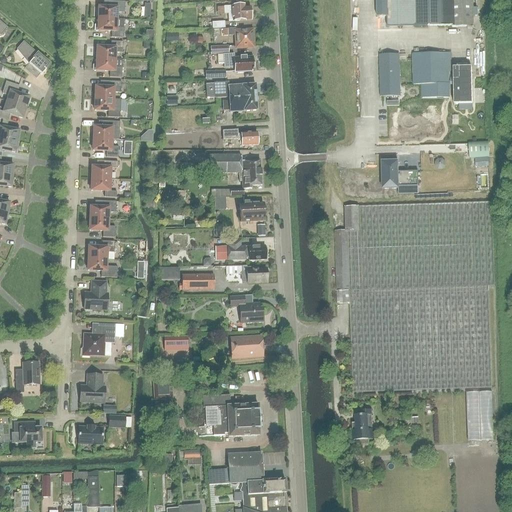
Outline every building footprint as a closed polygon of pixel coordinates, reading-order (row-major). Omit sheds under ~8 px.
[(376,0),(376,17),(387,17),(387,28),(452,27),(452,28),(474,27),(473,16),(473,8),(473,0),(376,0)] [(98,14),(98,19),(117,20),(117,13),(124,14),(124,3),(112,2),(112,8),(96,7),(96,14),(98,14)] [(231,7),(223,7),(217,7),(217,15),(228,14),(228,21),(232,21),(232,22),(251,21),(251,8),(245,8),(245,6),(231,6),(231,7)] [(124,21),(117,20),(98,19),(98,25),(96,25),(95,31),(111,32),(111,38),(123,39),(124,21)] [(228,29),(228,36),(235,36),(236,49),(253,48),(252,31),(235,32),(235,29),(228,29)] [(154,31),(146,31),(145,42),(153,42),(154,31)] [(49,64),(23,42),(16,50),(28,65),(24,70),(36,80),(40,75),(41,76),(46,71),(44,69),(49,64)] [(96,54),(96,59),(115,60),(115,53),(122,54),(123,43),(111,42),(111,48),(95,47),(94,54),(96,54)] [(210,55),(220,55),(228,55),(228,46),(210,47),(210,55)] [(421,85),(421,98),(448,98),(448,84),(448,54),(412,54),(413,85),(421,85)] [(223,64),(223,69),(234,68),(234,73),(253,72),(252,58),(248,58),(248,57),(234,58),(234,55),(217,55),(218,65),(223,64)] [(379,55),(380,97),(400,96),(399,55),(379,55)] [(122,61),(115,60),(96,59),(96,65),(94,65),(94,71),(110,72),(109,78),(121,78),(122,61)] [(453,67),(453,104),(472,104),(471,67),(453,67)] [(6,102),(26,109),(29,98),(17,94),(19,87),(6,82),(2,94),(8,96),(6,102)] [(93,99),(113,100),(114,93),(121,93),(121,82),(109,82),(109,88),(95,87),(95,92),(93,92),(93,99)] [(255,85),(229,87),(228,83),(213,84),(214,98),(228,97),(229,98),(256,96),(255,85)] [(226,113),(230,113),(230,114),(257,112),(256,96),(229,98),(229,102),(211,103),(212,106),(208,106),(209,120),(215,120),(215,121),(227,121),(226,113)] [(177,106),(177,97),(166,97),(166,106),(177,106)] [(108,118),(120,118),(120,100),(113,100),(93,99),(92,107),(94,107),(94,111),(108,112),(108,118)] [(0,120),(8,122),(10,115),(22,119),(26,109),(6,102),(3,113),(0,111),(0,120)] [(0,139),(17,142),(19,131),(6,129),(8,122),(0,120),(0,139)] [(91,139),(112,140),(119,141),(119,122),(107,122),(107,128),(93,127),(93,132),(91,132),(91,139)] [(248,146),(257,146),(257,144),(259,143),(258,140),(257,139),(257,134),(241,135),(237,135),(237,131),(222,131),(222,141),(238,141),(237,140),(241,140),(241,146),(243,146),(244,147),(247,147),(248,146)] [(17,142),(0,139),(0,157),(1,158),(2,151),(15,153),(17,142)] [(112,140),(91,139),(91,147),(92,147),(92,151),(106,152),(106,158),(118,159),(118,148),(111,147),(112,140)] [(488,142),(468,144),(469,160),(475,159),(489,158),(488,142)] [(239,173),(261,171),(260,161),(240,162),(240,156),(209,156),(209,174),(239,174),(239,173)] [(0,163),(1,158),(0,157),(0,175),(12,177),(13,166),(0,164),(0,163)] [(489,158),(475,159),(475,168),(490,167),(489,158)] [(445,163),(442,160),(438,160),(435,163),(435,167),(438,170),(442,170),(445,167),(445,163)] [(89,179),(110,180),(110,168),(117,169),(118,162),(106,162),(105,168),(92,167),(91,172),(89,172),(89,179)] [(397,162),(382,162),(382,189),(398,189),(398,187),(418,187),(418,172),(398,172),(397,162)] [(262,186),(261,171),(239,173),(239,174),(239,182),(241,182),(242,189),(242,190),(243,190),(252,189),(251,187),(262,186)] [(12,177),(0,175),(0,187),(11,188),(12,177)] [(110,180),(89,179),(89,187),(91,187),(91,191),(104,192),(104,198),(116,198),(116,192),(109,192),(110,180)] [(214,206),(225,206),(225,198),(213,198),(214,206)] [(0,213),(7,215),(9,204),(0,201),(0,213)] [(87,219),(108,220),(108,213),(115,214),(116,203),(104,202),(104,208),(90,207),(90,212),(88,212),(87,219)] [(349,303),(353,393),(491,388),(488,287),(494,286),(491,202),(344,207),(345,231),(334,231),(337,304),(349,303)] [(244,205),(239,205),(240,223),(264,222),(263,204),(251,205),(251,203),(244,203),(244,205)] [(108,220),(87,219),(87,227),(89,227),(89,231),(103,232),(102,238),(114,238),(115,227),(108,227),(108,220)] [(224,225),(215,225),(215,238),(224,237),(224,225)] [(265,236),(264,226),(257,226),(257,237),(265,236)] [(228,247),(215,247),(216,261),(249,261),(266,261),(265,247),(246,248),(246,247),(240,247),(240,241),(228,241),(228,247)] [(86,259),(106,260),(107,253),(114,253),(114,242),(102,242),(102,248),(88,247),(88,252),(86,252),(86,259)] [(138,242),(138,251),(146,252),(146,242),(138,242)] [(106,260),(86,259),(85,267),(87,267),(87,271),(101,272),(101,278),(117,279),(117,268),(106,267),(106,260)] [(247,267),(225,268),(226,275),(239,275),(241,276),(241,283),(247,283),(247,284),(267,284),(266,269),(254,270),(254,268),(247,268),(247,267)] [(160,269),(160,281),(179,280),(179,268),(160,269)] [(179,291),(181,291),(214,290),(213,275),(181,275),(181,284),(179,284),(179,291)] [(84,294),(84,310),(107,311),(108,295),(105,295),(106,283),(91,282),(91,290),(92,290),(92,294),(84,294)] [(252,304),(252,296),(229,298),(229,308),(239,307),(240,324),(263,322),(262,308),(259,308),(259,304),(252,304)] [(82,349),(82,357),(89,357),(89,356),(104,357),(104,344),(114,344),(115,325),(92,324),(92,325),(97,325),(96,335),(84,335),(83,349),(82,349)] [(163,337),(164,351),(182,350),(181,336),(163,337)] [(262,356),(260,338),(230,340),(232,358),(262,356)] [(23,380),(15,380),(15,394),(24,393),(23,386),(39,385),(39,373),(41,373),(41,367),(39,367),(38,364),(22,364),(23,380)] [(105,388),(102,388),(102,376),(87,375),(86,387),(80,387),(79,403),(104,404),(105,388)] [(171,381),(153,381),(154,399),(172,399),(171,381)] [(228,438),(238,437),(259,436),(258,405),(230,406),(229,396),(202,397),(204,428),(212,427),(213,436),(224,436),(224,434),(227,433),(228,438)] [(164,416),(164,405),(155,405),(152,410),(155,416),(164,416)] [(103,406),(103,414),(116,415),(116,407),(103,406)] [(355,415),(355,423),(352,423),(352,440),(375,439),(374,432),(372,430),(371,410),(359,411),(359,415),(355,415)] [(109,417),(108,428),(125,429),(126,418),(109,417)] [(419,428),(418,418),(405,418),(405,428),(419,428)] [(29,429),(29,423),(14,424),(14,435),(11,435),(11,444),(26,443),(26,448),(35,448),(34,443),(41,443),(41,429),(29,429)] [(78,428),(78,444),(102,445),(102,429),(94,429),(94,427),(87,427),(87,429),(78,428)] [(241,484),(263,481),(261,453),(227,455),(229,484),(241,484)] [(49,476),(41,476),(41,497),(49,497),(49,476)] [(127,487),(127,476),(116,476),(116,487),(127,487)] [(87,479),(87,492),(88,508),(99,508),(98,478),(87,478),(87,479)] [(242,496),(284,493),(285,493),(284,480),(263,481),(241,484),(242,496)] [(285,511),(284,493),(242,496),(242,511),(285,511)]
